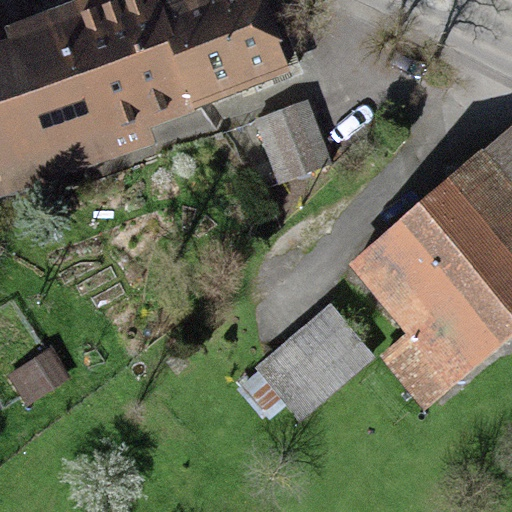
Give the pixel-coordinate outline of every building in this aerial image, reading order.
[(244,0),(227,0),(151,28),(190,136),(282,103),(244,0)] [(142,2),(0,53),(0,205),(190,136),(151,28),(142,2)] [(303,119),(255,136),(275,192),(323,175),(303,119)] [(511,156),(503,146),(345,280),(402,347),(376,368),(421,422),(511,344),(511,199),(507,193),(511,188),(511,156)] [(324,315),(239,396),(263,421),(276,407),(302,434),(373,366),(324,315)] [(34,365),(8,385),(27,410),(53,390),(34,365)]
